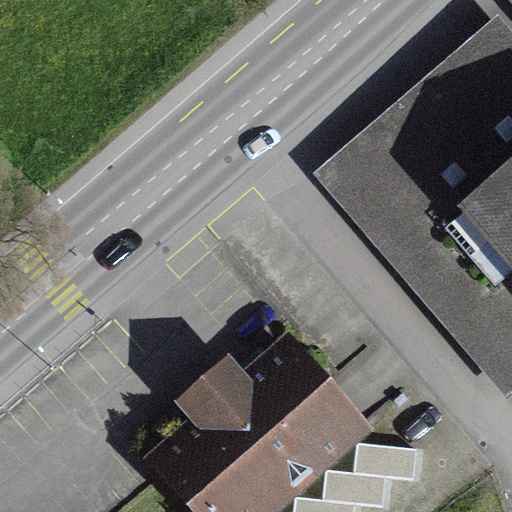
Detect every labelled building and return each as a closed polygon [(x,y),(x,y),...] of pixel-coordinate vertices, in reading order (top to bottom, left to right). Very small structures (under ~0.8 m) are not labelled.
[(511,60),(412,147),(511,263),(511,60)] [(511,263),(412,147),(347,203),(484,363),(511,339),(511,263)] [(204,511),(266,511),(360,431),(288,348),(159,460),(204,511)] [(414,479),(416,450),(357,444),(354,474),(386,476),(414,479)] [(383,506),(386,476),(354,474),(326,471),(323,501),(355,503),(383,506)] [(354,511),(355,503),(323,501),(296,498),(294,511),(354,511)]
